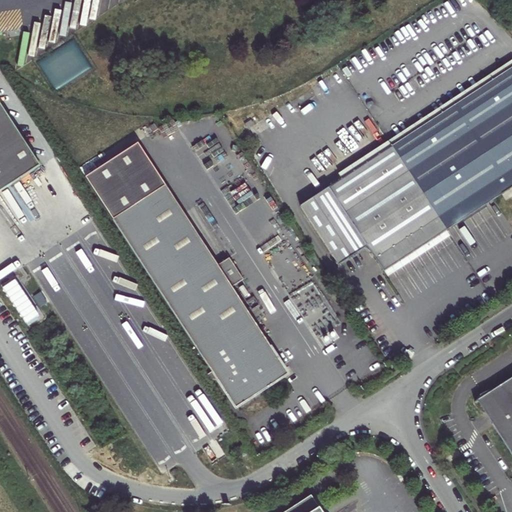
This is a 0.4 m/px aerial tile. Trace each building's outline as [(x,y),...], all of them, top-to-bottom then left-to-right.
[(511,71),(297,207),(337,268),(365,250),(380,274),(511,188),(511,71)] [(0,185),(35,163),(0,109),(0,185)] [(130,146),(78,180),(227,414),(275,386),(279,371),(224,288),(236,281),(220,259),(208,266),(130,146)] [(489,389),(479,395),(496,422),(493,425),(511,454),(511,379),(491,394),(489,389)] [(324,511),(314,496),(289,511),(324,511)]
